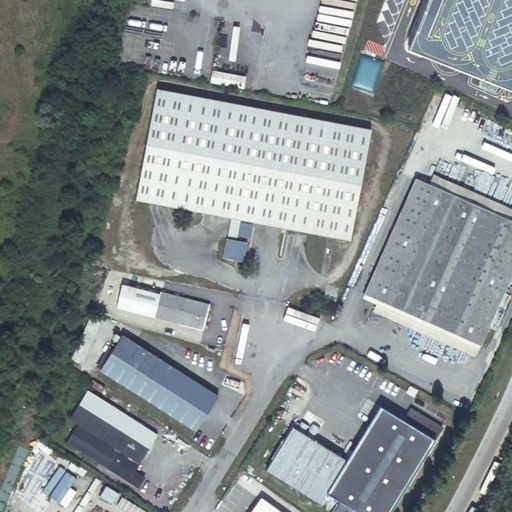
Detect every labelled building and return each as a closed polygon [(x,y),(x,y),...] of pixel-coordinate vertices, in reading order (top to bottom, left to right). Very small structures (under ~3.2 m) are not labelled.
[(210,83),(244,87),(245,75),(211,71),(210,83)] [(372,131),(160,93),(140,205),(238,222),(235,241),(243,242),(247,223),(352,242),(372,131)] [(511,221),(418,178),(363,294),(478,347),(499,302),(506,305),(509,298),(502,294),(511,273),(511,221)] [(243,264),(247,244),(227,241),(224,261),(243,264)] [(478,347),(363,294),(360,300),(476,353),(478,347)] [(164,305),(162,314),(160,326),(210,333),(215,306),(165,298),(164,305)] [(155,313),(162,314),(164,305),(157,304),(155,313)] [(140,354),(145,357),(149,352),(144,349),(140,354)] [(149,352),(145,357),(127,384),(201,432),(224,398),(150,350),(149,352)] [(81,432),(69,450),(142,496),(150,483),(139,477),(160,442),(115,415),(118,411),(109,406),(107,409),(88,398),(71,425),(81,432)] [(295,433),(269,477),(324,509),(332,494),(347,503),(341,511),(350,511),(354,506),(363,511),(389,511),(439,428),(409,411),(403,422),(379,410),(348,463),(295,433)] [(57,466),(43,492),(49,496),(63,470),(57,466)] [(104,496),(105,494),(112,498),(118,488),(105,480),(103,484),(86,474),(81,481),(104,496)] [(116,505),(127,511),(146,511),(122,496),(116,505)] [(278,511),(259,498),(247,511),(278,511)]
